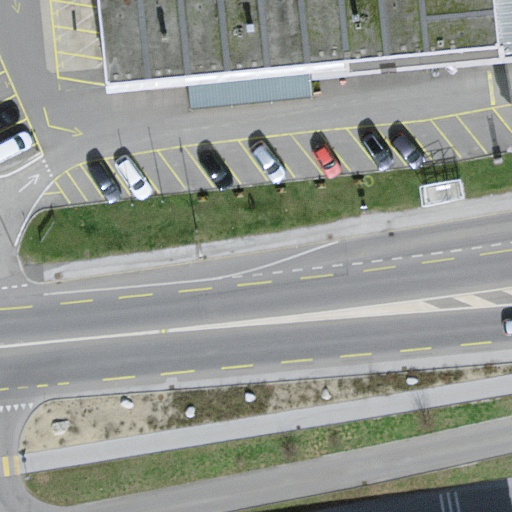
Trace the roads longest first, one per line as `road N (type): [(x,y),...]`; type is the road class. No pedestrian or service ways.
road 1 (primary): [(382,308),(0,351)]
road 2 (primary): [(511,279),(382,308)]
road 3 (primary): [(382,308),(511,310)]
